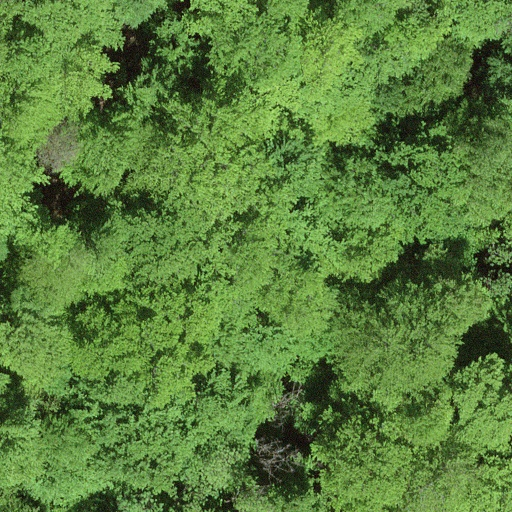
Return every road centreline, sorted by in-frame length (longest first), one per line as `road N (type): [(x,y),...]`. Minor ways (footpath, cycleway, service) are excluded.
road 1 (track): [(458,0),(366,269),(316,458),(310,511)]
road 2 (track): [(125,0),(0,240)]
